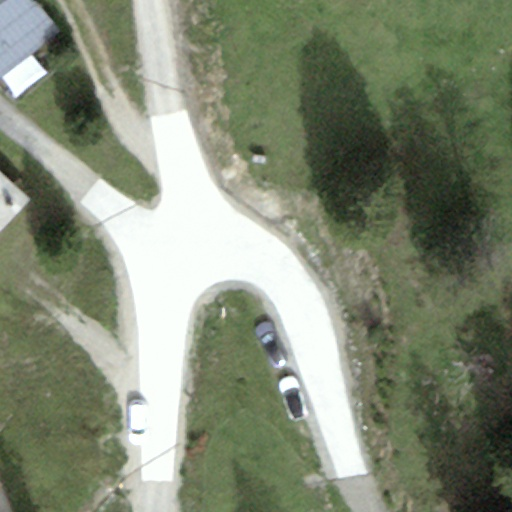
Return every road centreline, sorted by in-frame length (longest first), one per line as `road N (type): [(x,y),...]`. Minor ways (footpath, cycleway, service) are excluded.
road 1 (track): [(175,248),(243,253),(316,300),(423,511)]
road 2 (track): [(167,511),(175,248)]
road 3 (track): [(175,248),(150,0)]
road 4 (track): [(175,248),(0,122)]
road 5 (track): [(70,0),(173,189)]
